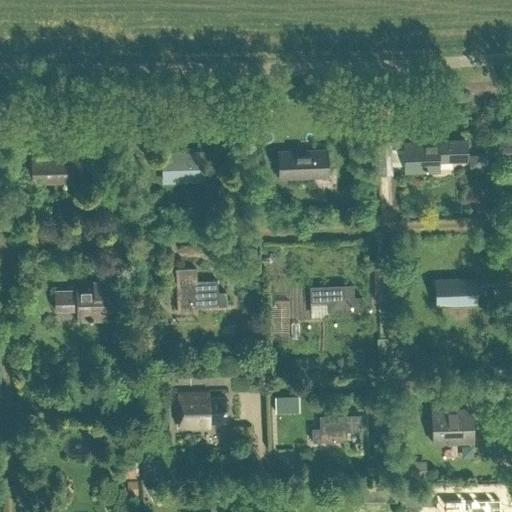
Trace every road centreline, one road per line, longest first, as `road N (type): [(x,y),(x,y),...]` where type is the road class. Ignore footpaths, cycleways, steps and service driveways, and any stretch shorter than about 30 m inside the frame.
road 1 (residential): [(511,229),(499,218),(20,240),(2,256),(12,511)]
road 2 (unclassified): [(511,55),(0,66)]
